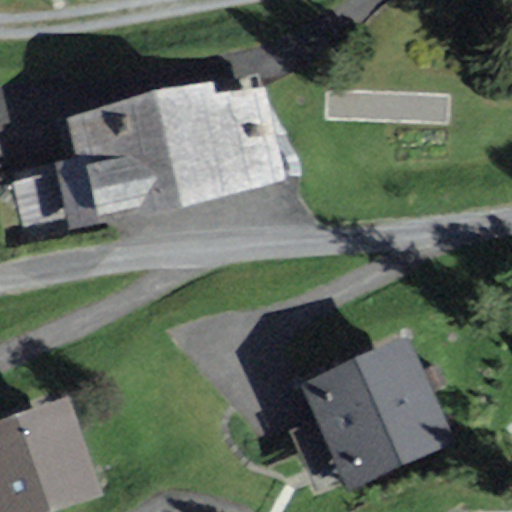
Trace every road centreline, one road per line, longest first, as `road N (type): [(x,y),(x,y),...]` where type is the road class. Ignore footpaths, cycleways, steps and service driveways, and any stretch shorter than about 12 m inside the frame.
road 1 (residential): [(511,225),(0,275)]
road 2 (residential): [(208,0),(0,27)]
